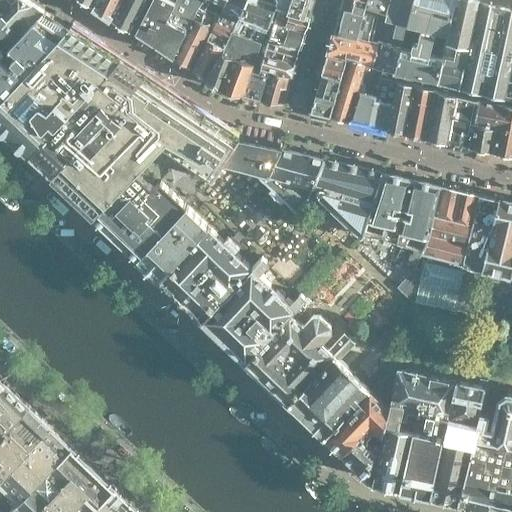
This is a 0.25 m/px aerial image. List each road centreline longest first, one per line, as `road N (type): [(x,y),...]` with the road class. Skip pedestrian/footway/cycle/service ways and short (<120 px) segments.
road 1 (residential): [(431,511),(365,496),(0,151)]
road 2 (residential): [(0,355),(165,511)]
road 3 (residential): [(56,0),(175,77)]
